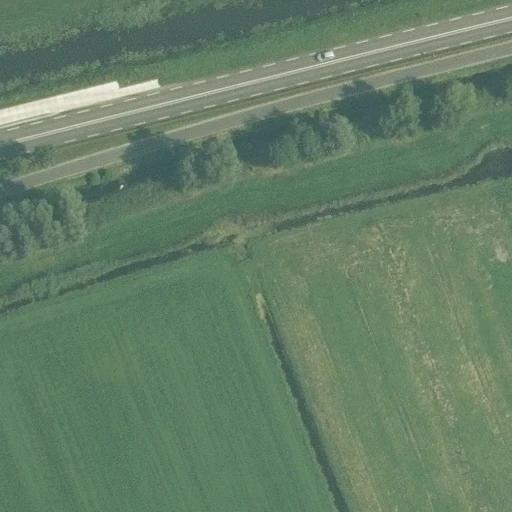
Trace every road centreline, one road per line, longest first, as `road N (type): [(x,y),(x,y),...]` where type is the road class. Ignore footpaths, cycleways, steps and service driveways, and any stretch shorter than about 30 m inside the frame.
road 1 (unclassified): [(0,182),(511,46)]
road 2 (primary): [(0,137),(511,11)]
